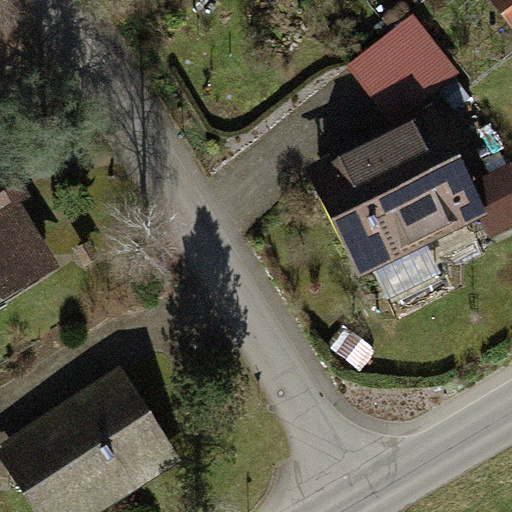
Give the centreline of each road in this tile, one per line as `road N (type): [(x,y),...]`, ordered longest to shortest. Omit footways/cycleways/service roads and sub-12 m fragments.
road 1 (residential): [(364,501),(61,0)]
road 2 (secondary): [(511,413),(364,501)]
